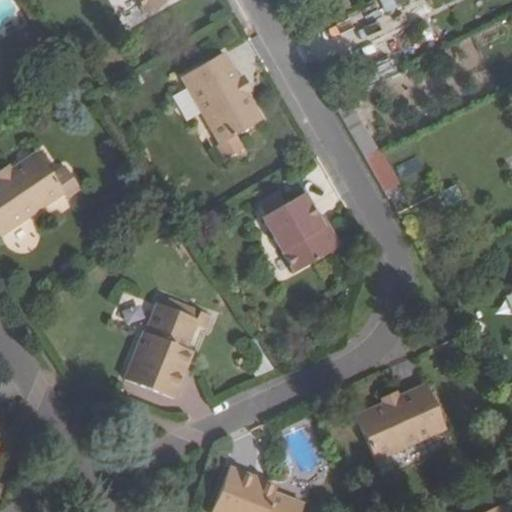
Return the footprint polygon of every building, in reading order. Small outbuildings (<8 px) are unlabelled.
[(138,0),(148,17),(175,0),(138,0)] [(246,94),(237,79),(224,54),(183,77),(220,143),(228,158),(243,150),(235,135),(261,120),(246,94)] [(242,76),(237,79),(246,94),(251,92),(242,76)] [(376,152),(346,98),(335,104),(366,157),(376,152)] [(380,122),(388,139),(400,132),(392,116),(380,122)] [(228,158),(220,143),(216,145),(224,161),(228,158)] [(376,152),(366,157),(386,192),(398,185),(379,150),(376,152)] [(13,169),(0,178),(0,235),(64,194),(68,198),(81,188),(70,171),(55,180),(53,177),(38,153),(13,169)] [(0,171),(0,178),(13,169),(10,165),(0,171)] [(67,168),(53,177),(55,180),(70,171),(67,168)] [(263,218),(293,273),(339,246),(321,216),(317,218),(304,194),(286,205),(278,191),(260,201),(267,215),(263,218)] [(157,303),(125,380),(173,398),(192,351),(186,348),(194,327),(205,331),(211,315),(168,298),(165,306),(157,303)] [(426,387),(399,398),(383,405),(355,418),(375,462),(446,430),(426,387)] [(380,399),(383,405),(399,398),(397,393),(380,399)] [(229,469),(212,511),(300,511),(303,505),(274,493),(277,487),(229,469)]
